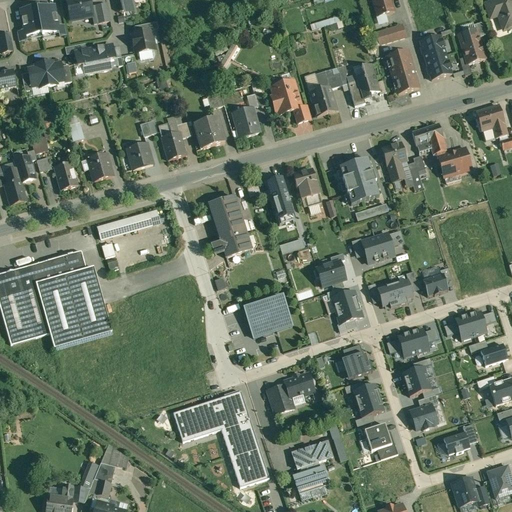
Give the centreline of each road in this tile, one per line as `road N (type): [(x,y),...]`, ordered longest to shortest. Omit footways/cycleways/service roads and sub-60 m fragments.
road 1 (residential): [(0,232),(511,87)]
road 2 (residential): [(511,454),(423,479),(373,333)]
road 3 (residential): [(497,295),(373,333)]
